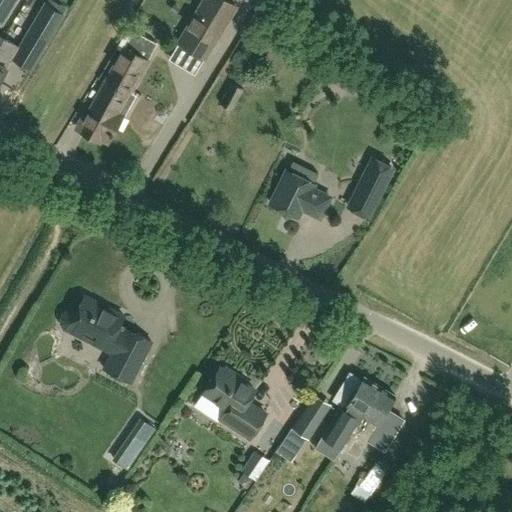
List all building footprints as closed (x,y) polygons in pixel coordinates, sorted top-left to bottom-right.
[(0,0),(0,25),(1,26),(16,0),(0,0)] [(222,0),(204,0),(178,43),(204,59),(235,7),(222,0)] [(41,53),(64,14),(44,2),(32,24),(21,42),(36,51),(41,53)] [(133,30),(123,49),(78,131),(99,143),(100,140),(107,144),(122,116),(116,112),(126,93),(129,94),(147,62),(157,44),(133,30)] [(0,93),(19,62),(14,59),(20,49),(4,39),(0,46),(0,93)] [(329,76),(356,93),(365,78),(339,61),(329,76)] [(229,82),(218,103),(231,110),(242,89),(229,82)] [(392,169),(372,159),(348,207),(368,217),(392,169)] [(287,171),(270,204),(298,217),(303,207),(308,210),(307,212),(320,218),(330,198),(312,189),(314,185),(312,184),(318,173),(294,161),(288,172),(287,171)] [(124,317),(84,296),(76,312),(73,311),(68,311),(64,314),(61,319),(61,324),(64,329),(69,331),(74,331),(78,329),(94,338),(91,343),(112,353),(103,369),(130,383),(151,342),(119,326),(124,317)] [(203,393),(195,406),(218,422),(220,419),(250,438),(266,415),(247,402),(255,391),(234,378),(234,375),(226,370),(223,371),(220,368),(203,393)] [(329,428),(323,437),(342,449),(348,439),(379,387),(364,378),(361,382),(350,375),(335,400),(342,405),(329,428)] [(342,449),(356,457),(367,439),(385,451),(404,420),(387,410),(395,396),(379,387),(348,439),(342,449)] [(311,433),(334,398),(318,388),(295,423),(311,433)] [(134,410),(106,453),(130,469),(158,427),(134,410)] [(245,467),(258,478),(273,461),(260,450),(245,467)] [(362,477),(356,484),(356,485),(370,494),(391,464),(380,456),(364,479),(362,477)]
